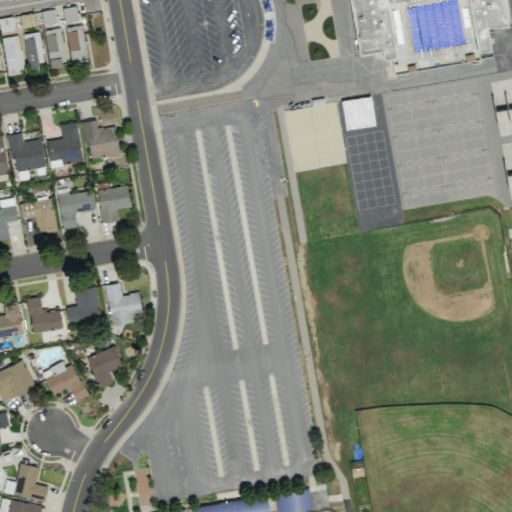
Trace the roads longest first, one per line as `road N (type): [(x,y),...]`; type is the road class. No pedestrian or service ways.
road 1 (residential): [(117,0),(167,304),(153,368),(91,457),(71,511)]
road 2 (residential): [(0,268),(160,240)]
road 3 (residential): [(0,103),(133,79)]
